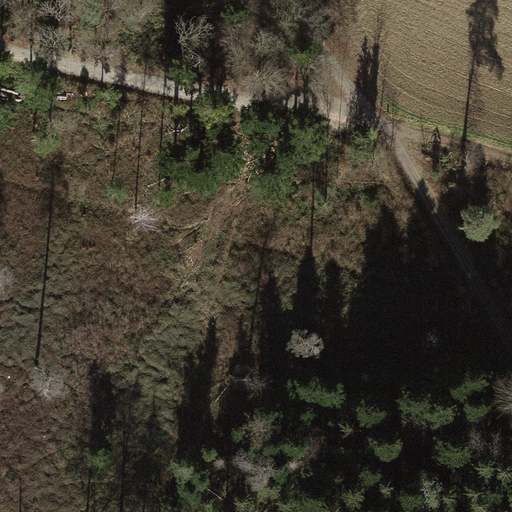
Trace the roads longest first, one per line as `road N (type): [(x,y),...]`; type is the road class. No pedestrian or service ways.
road 1 (track): [(0,48),(362,120),(411,170),(511,353)]
road 2 (track): [(282,0),(362,120)]
